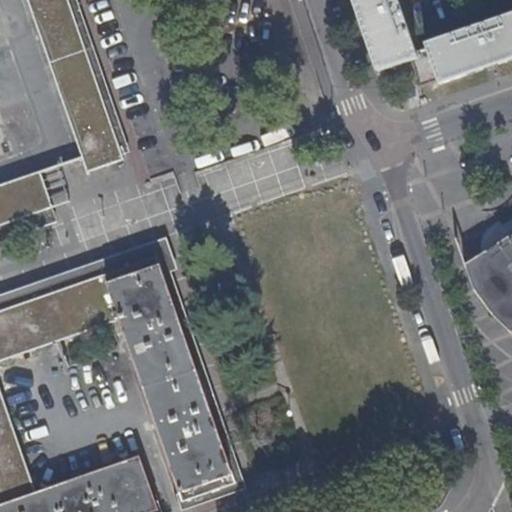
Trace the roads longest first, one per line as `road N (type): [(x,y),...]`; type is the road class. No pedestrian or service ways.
road 1 (residential): [(482,454),(386,168),(366,146)]
road 2 (residential): [(366,146),(312,0)]
road 3 (residential): [(366,146),(511,102)]
